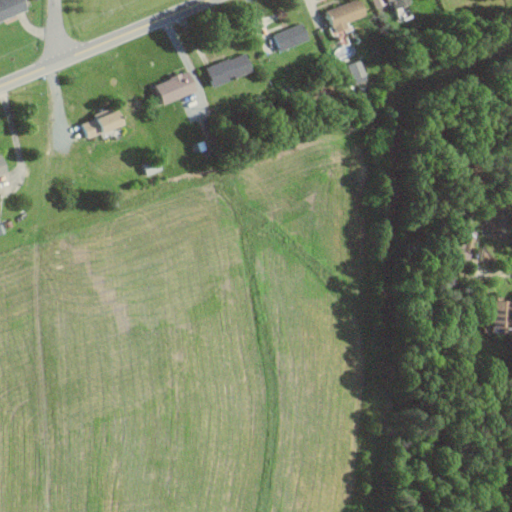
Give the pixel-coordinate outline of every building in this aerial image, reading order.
[(0,0),(0,19),(22,10),(17,0),(0,0)] [(345,0),(321,10),(330,32),(343,27),(341,23),(361,14),(355,0),(345,0)] [(370,0),(373,7),(388,2),(390,8),(407,2),(405,0),(370,0)] [(269,34),(276,51),(305,39),(298,22),(269,34)] [(200,67),(207,86),(248,71),(241,52),(200,67)] [(349,84),(363,81),(359,59),(345,62),(349,84)] [(157,105),(192,89),(182,69),(148,85),(157,105)] [(75,123),(82,139),(117,123),(110,107),(75,123)] [(473,230),(455,227),(450,256),(468,259),(473,230)] [(511,301),(485,301),(484,320),(479,320),(479,332),(510,333),(511,301)]
